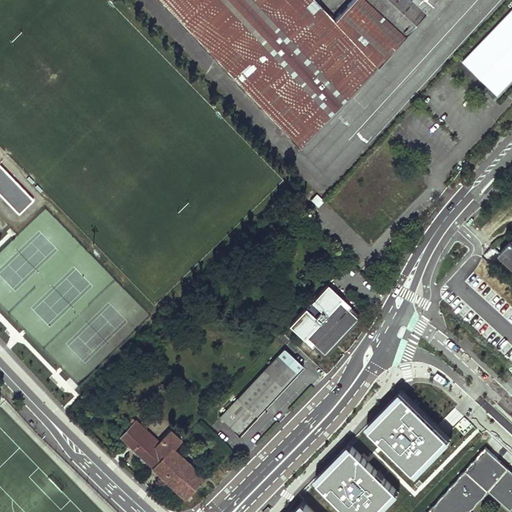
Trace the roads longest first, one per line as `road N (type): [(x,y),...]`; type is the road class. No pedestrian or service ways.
road 1 (tertiary): [(371,333),(325,400),(215,511)]
road 2 (tertiary): [(246,511),(347,404),(388,341)]
road 3 (tertiary): [(0,365),(143,511)]
road 4 (residential): [(388,341),(439,361),(511,428)]
road 5 (residential): [(511,406),(400,317)]
road 6 (tertiary): [(433,234),(511,143)]
